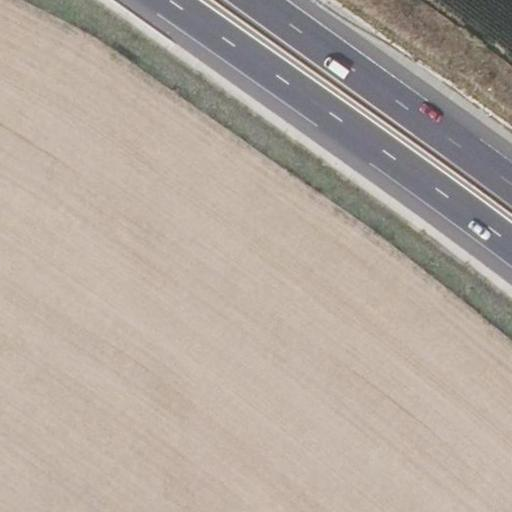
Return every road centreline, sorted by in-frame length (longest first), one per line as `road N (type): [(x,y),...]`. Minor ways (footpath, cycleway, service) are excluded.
road 1 (motorway): [(155,0),(511,247)]
road 2 (motorway): [(511,182),(270,0)]
